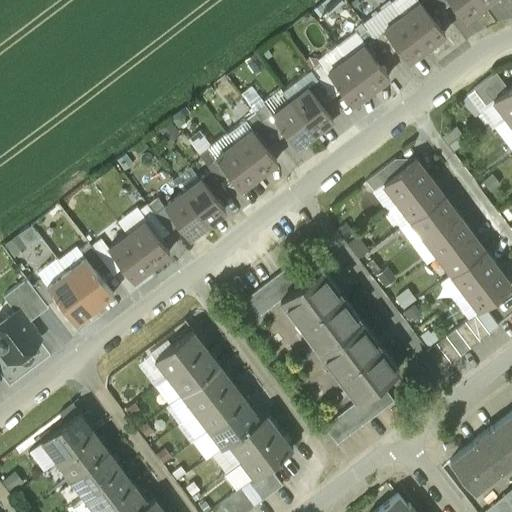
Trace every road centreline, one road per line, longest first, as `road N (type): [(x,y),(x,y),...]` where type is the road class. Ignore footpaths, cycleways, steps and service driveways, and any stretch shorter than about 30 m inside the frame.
road 1 (residential): [(297,193),(429,364)]
road 2 (residential): [(186,277),(314,446)]
road 3 (residential): [(76,359),(191,511)]
road 4 (residential): [(412,108),(511,239)]
road 5 (residential): [(297,193),(412,108)]
road 6 (residential): [(186,277),(297,193)]
road 7 (residential): [(76,359),(186,277)]
road 8 (residential): [(409,437),(511,359)]
road 9 (residential): [(310,511),(409,437)]
